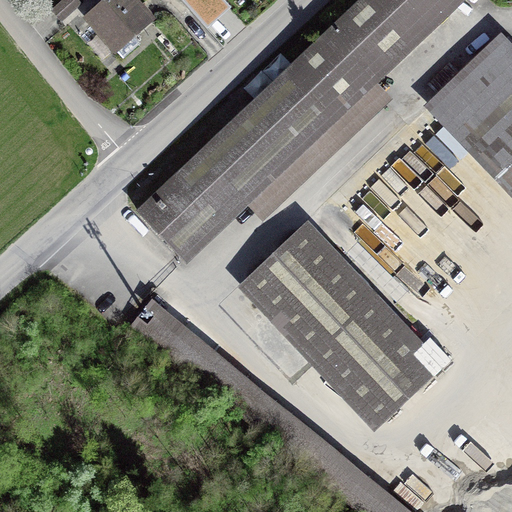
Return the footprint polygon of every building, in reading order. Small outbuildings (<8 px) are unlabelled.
[(71,0),(64,0),(48,14),(58,25),(78,8),(71,0)] [(126,0),(106,0),(85,19),(115,53),(148,25),(126,0)] [(247,208),(263,225),(393,101),(379,87),(469,0),(361,0),(137,215),(186,267),(247,208)] [(428,105),(511,193),(511,46),(501,35),(428,105)] [(434,380),(297,233),(249,278),(387,424),(434,380)] [(409,511),(152,302),(130,328),(355,511),(409,511)]
